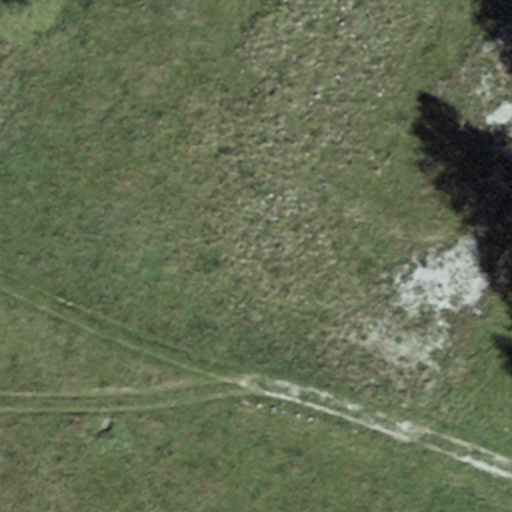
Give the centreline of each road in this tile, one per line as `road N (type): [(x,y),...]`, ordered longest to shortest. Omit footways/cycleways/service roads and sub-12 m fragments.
road 1 (track): [(511,464),(115,334),(0,283)]
road 2 (track): [(261,380),(99,401),(0,399)]
